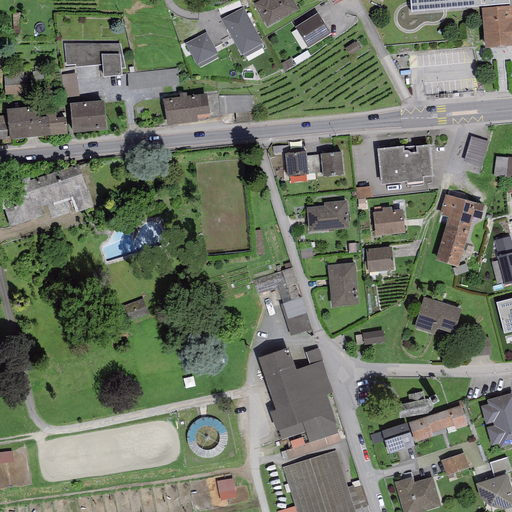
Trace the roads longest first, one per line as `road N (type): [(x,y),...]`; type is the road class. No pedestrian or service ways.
road 1 (primary): [(257,133),(0,156)]
road 2 (primary): [(511,108),(257,133)]
road 3 (residential): [(335,371),(257,133)]
road 4 (residential): [(511,366),(335,371)]
road 5 (residential): [(378,511),(335,371)]
